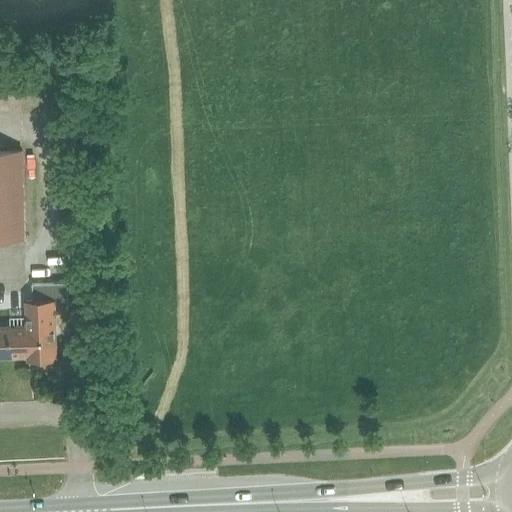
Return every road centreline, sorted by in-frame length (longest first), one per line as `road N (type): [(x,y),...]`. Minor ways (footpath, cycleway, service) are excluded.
road 1 (secondary): [(508,468),(319,491),(305,502)]
road 2 (secondary): [(97,511),(305,502)]
road 3 (secondary): [(305,502),(319,509),(502,511)]
